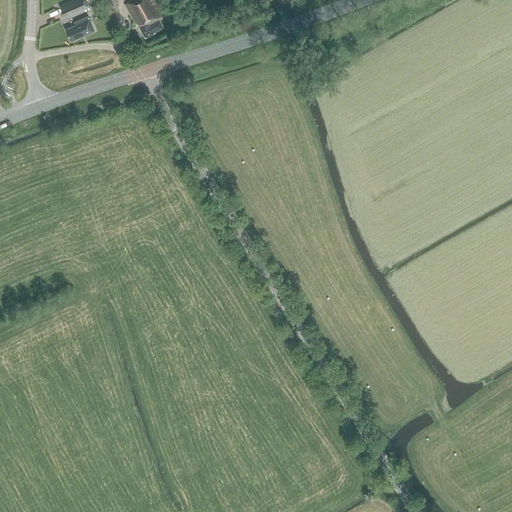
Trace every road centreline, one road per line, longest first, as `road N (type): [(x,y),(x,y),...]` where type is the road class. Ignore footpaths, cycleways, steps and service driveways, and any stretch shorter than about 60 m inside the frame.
road 1 (tertiary): [(415,511),(141,73)]
road 2 (secondary): [(141,73),(361,0)]
road 3 (unclassified): [(141,73),(98,46),(28,59)]
